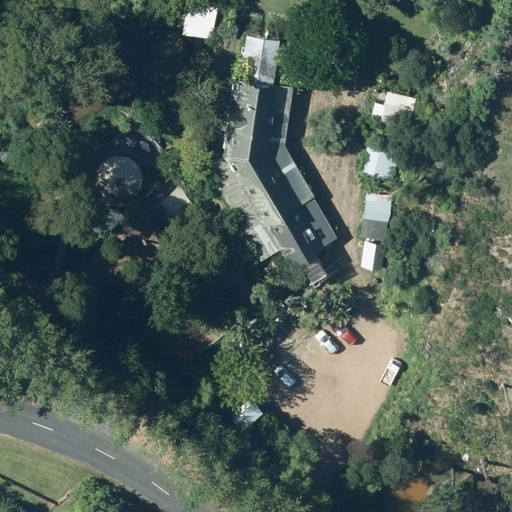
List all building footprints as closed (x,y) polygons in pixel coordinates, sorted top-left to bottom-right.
[(198,0),(181,0),(178,32),(213,36),(216,2),(198,0)] [(337,229),(286,136),(295,72),(274,69),(280,32),(246,27),(241,65),(232,64),(226,108),(214,107),(211,127),(224,128),(222,141),(205,150),(260,250),(280,239),(290,255),(337,229)] [(407,125),(416,90),(388,83),(379,118),(407,125)] [(370,130),(359,166),(391,175),(402,139),(370,130)] [(94,175),(93,177),(94,179),(94,181),(95,183),(95,185),(96,187),(98,188),(99,190),(100,192),(101,193),(103,194),(105,195),(106,196),(108,197),(110,198),(112,198),(114,199),(116,199),(118,199),(120,199),(122,198),(124,198),(126,197),(128,196),(129,195),(131,194),(133,193),(134,192),(135,190),(137,188),(138,187),(139,185),(139,183),(140,181),(140,179),(141,177),(140,175),(140,173),(140,171),(139,169),(138,167),(137,165),(136,164),(135,162),(133,161),(132,159),(130,158),(128,157),(126,156),(124,155),(122,155),(120,155),(118,154),(116,154),(114,155),(112,155),(110,155),(108,156),(106,157),(104,158),(103,159),(101,161),(99,162),(98,164),(97,166),(96,167),(95,169),(94,171),(94,173),(94,175)] [(156,193),(177,221),(201,203),(179,175),(156,193)] [(393,188),(368,183),(363,212),(387,216),(393,188)] [(386,235),(361,234),(359,265),(385,267),(386,235)]
